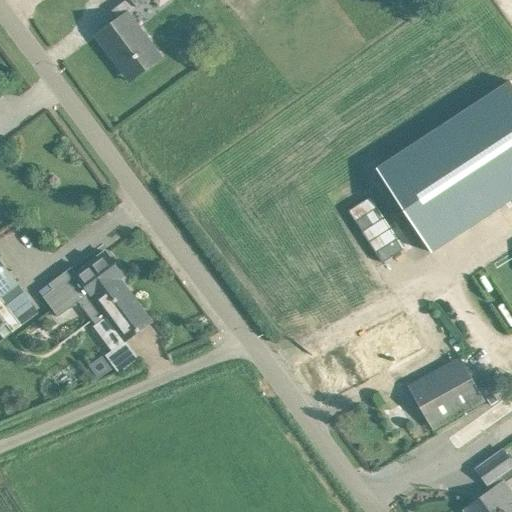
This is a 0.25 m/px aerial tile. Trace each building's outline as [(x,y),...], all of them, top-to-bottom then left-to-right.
[(119,20),(96,36),(116,63),(120,59),(135,78),(151,66),(162,58),(129,14),(147,0),(126,0),(112,10),(119,20)] [(511,93),(504,82),(372,172),(428,255),(511,197),(511,93)] [(72,267),(38,292),(57,317),(79,302),(96,325),(114,349),(125,341),(149,323),(135,305),(138,303),(122,281),(121,280),(125,278),(105,251),(76,273),(76,272),(72,267)] [(0,259),(0,297),(18,284),(0,259)] [(384,342),(394,364),(432,346),(423,328),(402,338),(400,334),(384,342)] [(111,369),(102,356),(90,366),(99,378),(111,369)] [(409,387),(425,416),(433,431),(487,401),(485,398),(504,387),(498,375),(474,389),(459,359),(409,387)] [(511,463),(502,450),(476,468),(488,484),(493,490),(503,483),(511,475),(511,463)] [(481,498),(465,510),(466,511),(511,511),(511,495),(503,483),(493,490),(481,498)]
